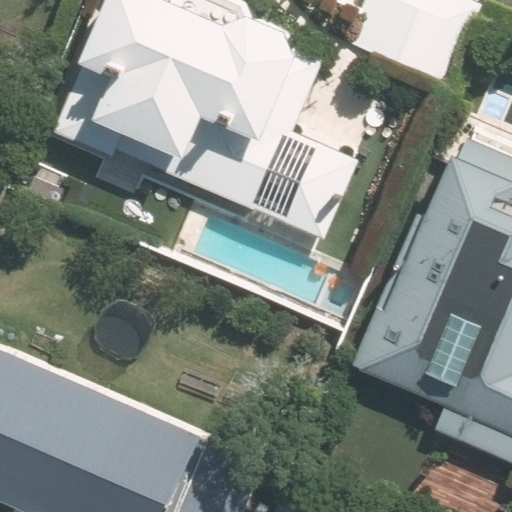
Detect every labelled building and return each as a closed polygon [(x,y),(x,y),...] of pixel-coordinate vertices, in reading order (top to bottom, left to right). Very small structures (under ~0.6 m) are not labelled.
[(116,0),(62,127),(118,151),(119,146),(263,205),(325,55),(305,47),(309,39),(299,15),(265,1),(256,4),(254,0),(116,0)] [(446,87),(481,3),(473,0),(362,0),(343,44),(446,87)] [(511,128),(482,116),(471,142),(465,139),(438,202),(427,199),(362,350),(368,353),(363,364),(420,388),(397,443),(453,467),(462,445),(511,466),(511,128)] [(242,511),(269,452),(0,332),(0,482),(25,494),(16,511),(242,511)] [(357,511),(361,503),(295,473),(279,511),(357,511)]
